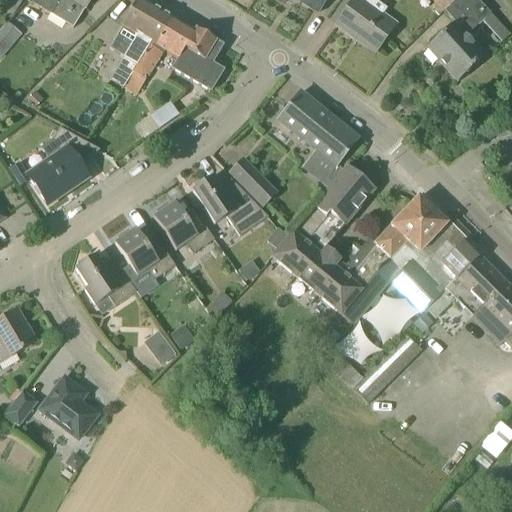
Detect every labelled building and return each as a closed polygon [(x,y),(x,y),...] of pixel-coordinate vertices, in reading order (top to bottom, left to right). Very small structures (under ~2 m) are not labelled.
[(0,0),(0,15),(10,22),(23,1),(20,0),(0,0)] [(74,28),(91,0),(37,0),(36,2),(35,4),(74,28)] [(113,83),(121,88),(149,44),(155,49),(173,20),(139,0),(136,0),(120,27),(136,36),(115,71),(109,81),(113,83)] [(297,0),(317,13),(326,0),(297,0)] [(374,55),(393,29),(380,20),(386,12),(369,0),(354,0),(335,26),(374,55)] [(488,16),(473,0),(458,0),(443,14),(453,25),(426,49),(457,84),(472,70),(485,58),(466,37),(481,23),(488,16)] [(430,0),(443,14),(458,0),(430,0)] [(488,16),(481,23),(499,45),(507,37),(488,16)] [(173,63),(193,33),(173,20),(155,49),(149,44),(121,88),(134,96),(160,55),(173,63)] [(0,61),(22,36),(6,23),(0,30),(0,61)] [(222,47),(195,31),(193,33),(173,63),(169,69),(209,94),(222,72),(211,65),(222,47)] [(34,93),(25,103),(33,111),(43,101),(34,93)] [(335,169),(357,142),(299,95),(277,122),(335,169)] [(150,119),(158,131),(179,117),(170,105),(150,119)] [(59,152),(25,176),(46,207),(62,196),(61,195),(70,189),(71,190),(87,179),(79,166),(98,153),(98,152),(59,130),(52,143),(59,152)] [(264,185),(242,162),(229,174),(252,198),(264,185)] [(339,234),(374,191),(347,169),(312,210),(339,234)] [(219,190),(212,179),(207,183),(205,180),(194,188),(196,190),(192,193),(214,226),(226,219),(239,238),(267,219),(230,182),(219,190)] [(380,251),(423,204),(417,199),(374,245),(368,240),(345,268),(339,262),(325,250),(339,234),(312,210),(272,259),(341,316),(391,261),(380,251)] [(395,289),(448,233),(444,228),(446,226),(423,204),(380,251),(391,261),(341,316),(352,325),(389,283),(395,289)] [(188,227),(173,206),(169,209),(167,206),(155,213),(157,216),(153,219),(175,253),(185,246),(192,257),(213,243),(198,220),(188,227)] [(149,253),(134,232),(130,235),(128,232),(116,240),(118,243),(114,246),(136,279),(146,272),(153,283),(174,269),(159,246),(149,253)] [(461,245),(448,233),(395,289),(422,316),(427,312),(436,321),(456,301),(472,318),(503,283),(479,259),(463,243),(461,245)] [(110,280),(95,258),(91,261),(89,258),(77,266),(79,269),(75,272),(87,290),(83,293),(94,307),(107,299),(114,309),(135,295),(120,273),(110,280)] [(251,261),(237,271),(245,282),(259,272),(251,261)] [(511,292),(503,283),(472,318),(501,346),(504,343),(511,350),(511,292)] [(0,364),(35,344),(16,311),(0,321),(0,364)] [(180,331),(170,338),(179,351),(189,344),(193,341),(184,328),(180,331)] [(360,380),(350,391),(366,406),(421,353),(405,337),(360,380)] [(157,364),(172,358),(163,338),(148,345),(157,364)] [(77,442),(96,417),(71,398),(77,390),(63,380),(38,413),(77,442)] [(17,429),(36,405),(21,394),(3,418),(17,429)] [(475,446),(492,459),(511,436),(495,423),(475,446)] [(71,455),(64,466),(75,473),(82,462),(71,455)]
